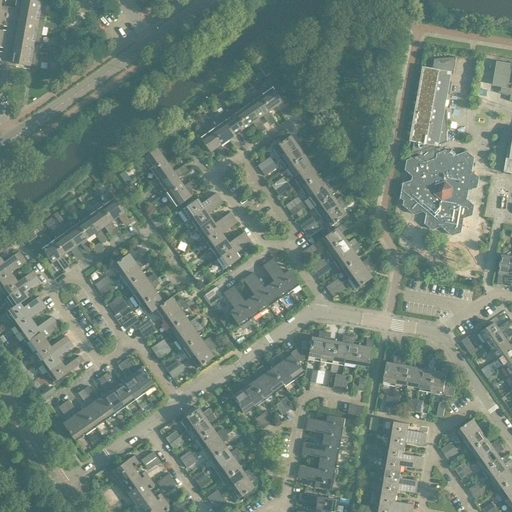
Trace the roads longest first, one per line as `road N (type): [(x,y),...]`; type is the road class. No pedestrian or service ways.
road 1 (residential): [(264,248),(211,172),(240,153),(290,223),(286,247)]
road 2 (tertiary): [(14,136),(153,39)]
road 3 (residential): [(181,400),(319,311)]
road 4 (residential): [(289,497),(303,406),(314,393),(358,400)]
road 5 (residential): [(102,366),(55,301),(53,286),(77,269)]
road 6 (residential): [(319,311),(439,332)]
